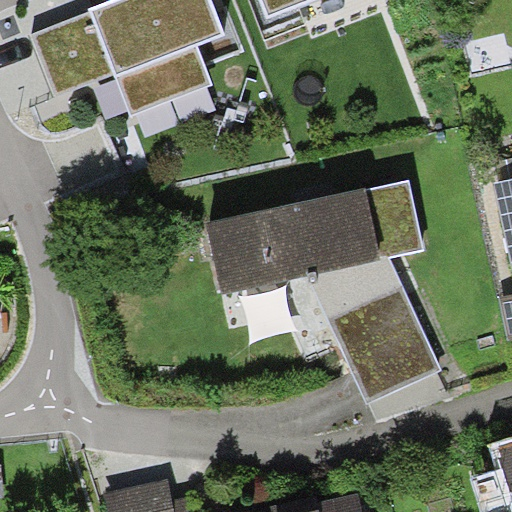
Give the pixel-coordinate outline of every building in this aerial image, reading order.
[(222,33),(208,0),(112,0),(29,33),(54,97),(115,74),(131,114),(212,83),(196,42),(222,33)] [(262,0),(270,18),(314,0),(262,0)] [(408,181),(204,226),(221,302),(314,280),(364,403),(440,371),(391,262),(425,251),(408,181)] [(511,182),(494,187),(511,263),(511,291),(493,296),(504,344),(511,342),(511,182)] [(511,451),(496,456),(511,503),(511,451)] [(106,498),(109,511),(189,511),(187,501),(167,505),(162,484),(106,498)] [(360,511),(359,503),(305,511),(360,511)]
